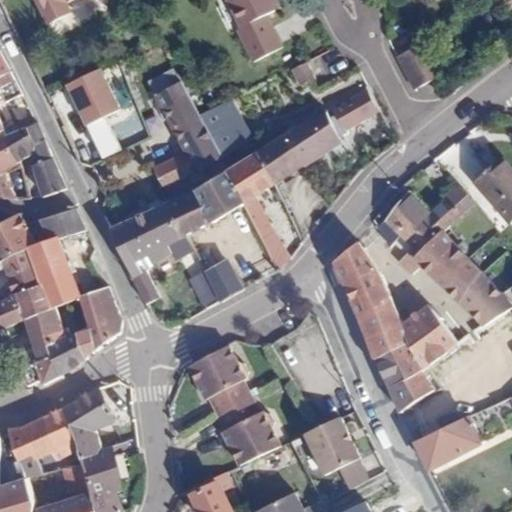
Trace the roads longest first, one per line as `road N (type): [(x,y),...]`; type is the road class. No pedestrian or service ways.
road 1 (residential): [(153,352),(0,27)]
road 2 (residential): [(307,265),(429,139),(511,74)]
road 3 (residential): [(307,265),(328,286),(437,511)]
road 4 (residential): [(153,352),(179,346),(307,265)]
road 5 (residential): [(0,407),(21,406),(153,352)]
road 6 (residential): [(147,511),(157,489),(153,352)]
